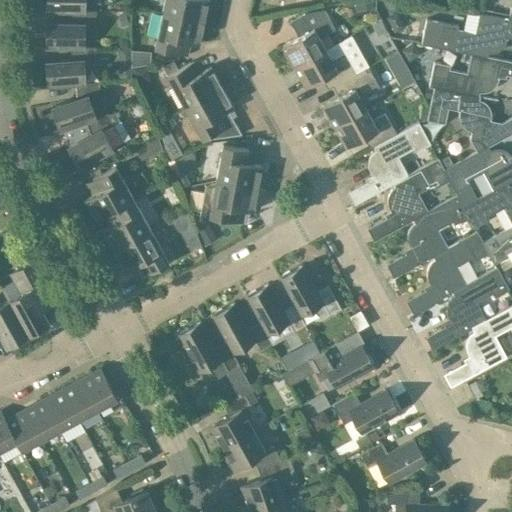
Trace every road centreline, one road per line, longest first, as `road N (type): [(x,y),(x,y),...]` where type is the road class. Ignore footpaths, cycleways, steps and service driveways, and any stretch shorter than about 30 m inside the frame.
road 1 (residential): [(463,448),(333,216)]
road 2 (residential): [(112,336),(333,216)]
road 3 (residential): [(333,216),(235,23),(241,0)]
road 4 (unclassified): [(112,336),(5,121)]
road 5 (unclassified): [(202,511),(172,440),(112,336)]
road 6 (residential): [(0,389),(112,336)]
